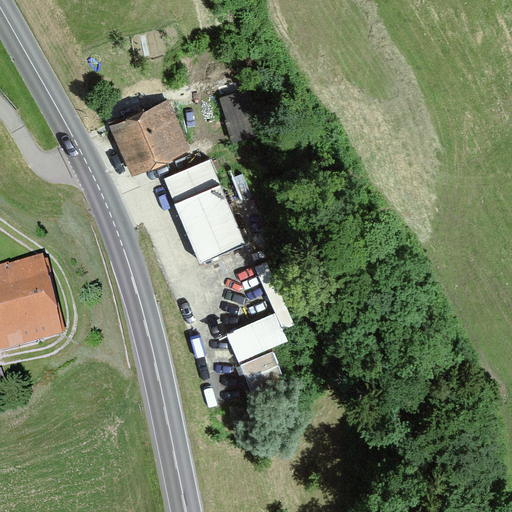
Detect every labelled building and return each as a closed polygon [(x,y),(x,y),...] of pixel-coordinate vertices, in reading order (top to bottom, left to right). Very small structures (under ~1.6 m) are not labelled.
[(237,115),(262,104),(246,64),(220,75),(237,115)] [(187,146),(166,98),(109,123),(130,171),(187,146)] [(246,240),(208,159),(160,181),(198,262),(246,240)] [(0,347),(61,333),(41,255),(0,265),(0,347)] [(288,339),(275,307),(222,329),(235,361),(288,339)]
